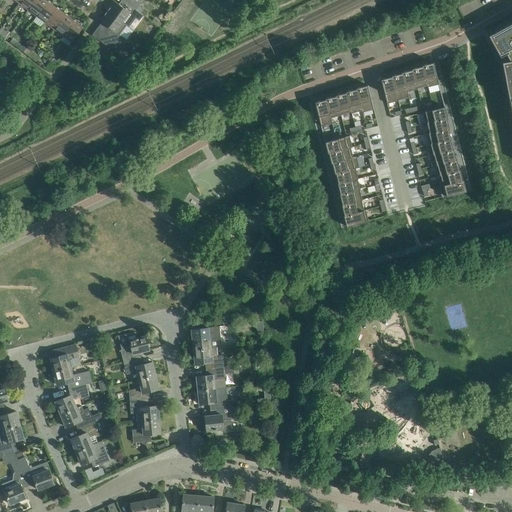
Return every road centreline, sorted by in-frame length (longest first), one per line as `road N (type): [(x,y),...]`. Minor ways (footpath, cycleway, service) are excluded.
road 1 (residential): [(188,463),(164,322),(150,318),(29,348),(30,393),(78,504)]
road 2 (residential): [(309,88),(441,44),(511,7)]
road 3 (residential): [(358,504),(188,463)]
road 4 (unknown): [(384,120),(404,113),(412,122),(429,212),(409,222)]
